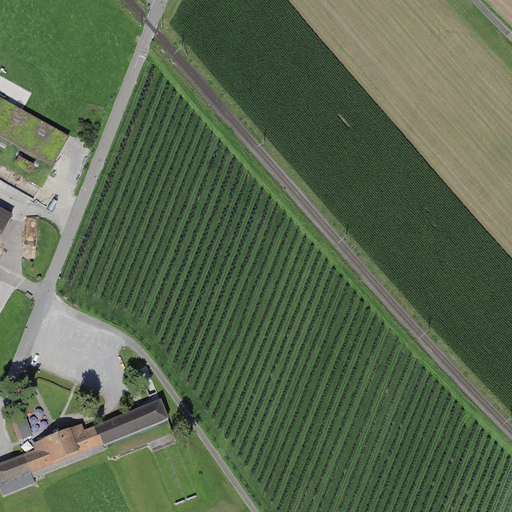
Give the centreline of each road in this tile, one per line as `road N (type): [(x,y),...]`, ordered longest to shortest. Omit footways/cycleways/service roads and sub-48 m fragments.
road 1 (residential): [(140,55),(0,411)]
road 2 (track): [(255,511),(138,346),(46,300)]
